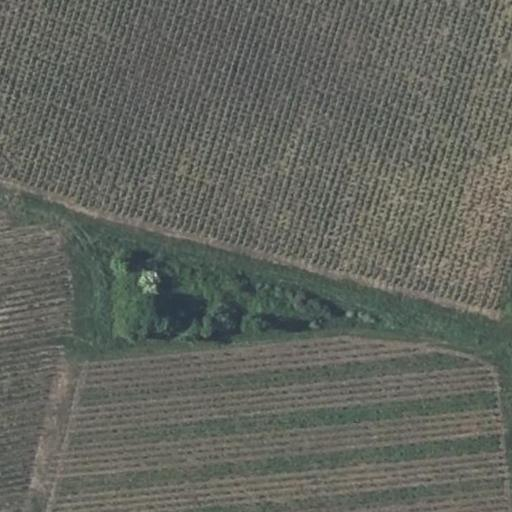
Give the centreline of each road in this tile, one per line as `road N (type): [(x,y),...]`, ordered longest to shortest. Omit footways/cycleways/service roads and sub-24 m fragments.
road 1 (track): [(511,340),(0,196)]
road 2 (track): [(28,511),(82,287),(50,211)]
